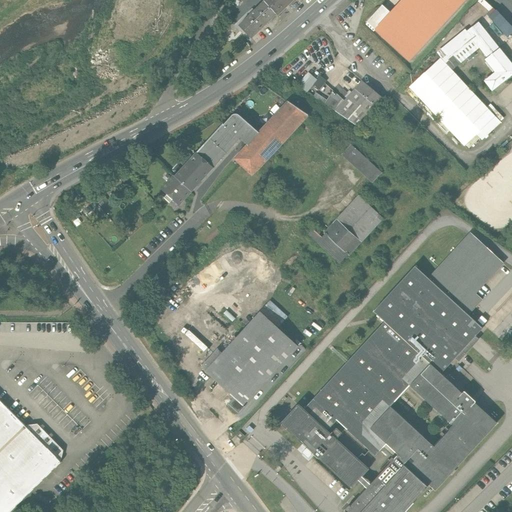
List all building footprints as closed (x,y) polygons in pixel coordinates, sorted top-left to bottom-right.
[(262,0),(265,2),(276,14),(277,15),(292,0),(262,0)] [(465,0),(404,0),(391,14),(382,6),(366,23),(409,61),(465,0)] [(390,0),(386,5),(393,11),(402,0),(390,0)] [(479,22),(494,6),(487,0),(478,0),(468,12),(479,22)] [(276,14),(265,2),(239,26),(251,39),(276,14)] [(506,22),(496,10),(488,17),(499,29),(506,22)] [(479,46),(487,56),(498,48),(488,35),(478,25),(443,54),(454,67),(479,46)] [(485,81),(491,89),(502,80),(511,71),(511,66),(498,48),(487,56),(496,72),(485,81)] [(497,116),(444,61),(412,91),(464,147),(497,116)] [(347,98),(326,83),(327,82),(321,78),(308,92),(360,129),(378,109),(355,90),(355,89),(347,98)] [(385,101),(362,81),(355,90),(378,109),(385,101)] [(252,175),(306,117),(287,99),(258,130),(246,143),(233,157),(252,175)] [(223,121),(216,127),(235,144),(240,137),(246,143),(258,130),(239,113),(238,112),(237,112),(235,111),(234,111),(233,112),(232,112),(231,113),(224,121),(223,121)] [(216,127),(204,141),(222,158),(235,144),(216,127)] [(204,141),(190,156),(208,173),(222,158),(204,141)] [(351,145),(343,154),(373,183),(381,174),(382,173),(381,172),(380,173),(374,167),(375,166),(374,166),(373,167),(367,161),(368,160),(367,159),(366,160),(359,154),(360,153),(359,152),(359,153),(352,146),(352,145),(352,144),(351,145)] [(190,156),(178,169),(196,186),(208,173),(190,156)] [(173,199),(179,205),(196,186),(178,169),(174,174),(172,172),(159,186),(168,194),(165,198),(170,202),(173,199)] [(372,207),(358,195),(324,233),(325,234),(326,233),(349,254),(383,218),(376,212),(378,210),(373,205),(372,207)] [(348,255),(349,254),(326,233),(325,234),(323,237),(310,227),(306,232),(340,262),(347,254),(348,255)] [(415,266),(373,311),(385,321),(303,410),(298,405),(281,424),(309,449),(307,450),(311,453),(312,452),(313,453),(313,454),(318,459),(319,459),(319,458),(351,488),(368,469),(336,440),(336,439),(341,433),(336,428),(330,435),(327,431),(336,421),(375,456),(386,444),(398,455),(393,460),(391,458),(389,461),(388,460),(379,470),(382,472),(350,507),(349,506),(344,511),(404,511),(430,485),(435,490),(450,474),(452,475),(455,471),(454,470),(497,423),(475,402),(475,401),(464,391),(463,391),(462,393),(441,373),(476,335),(483,328),(468,314),(482,300),(474,292),(481,285),(482,286),(503,263),(471,234),(429,278),(415,266)] [(489,293),(511,269),(506,264),(483,288),(489,293)] [(259,311),(204,370),(234,397),(228,404),(238,413),(244,407),(243,405),(297,346),(259,311)] [(0,511),(7,511),(59,463),(61,451),(37,425),(23,426),(0,403),(0,511)]
